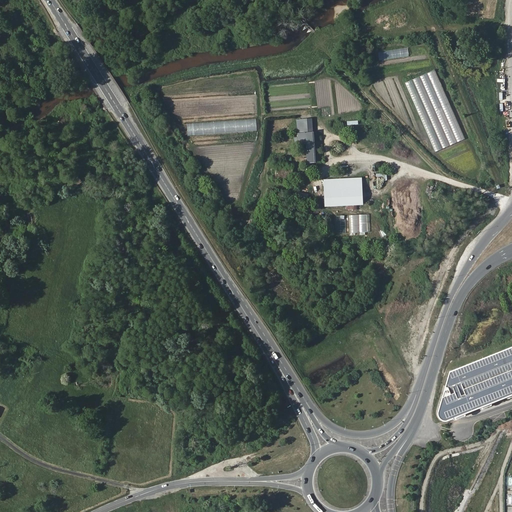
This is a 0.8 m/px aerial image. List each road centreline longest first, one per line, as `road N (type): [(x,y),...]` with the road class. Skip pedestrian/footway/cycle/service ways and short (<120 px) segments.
road 1 (primary): [(49,0),(268,350)]
road 2 (track): [(302,18),(448,180)]
road 3 (primary): [(424,370),(393,424),(354,435),(317,414),(285,369)]
road 4 (primary): [(421,409),(463,290),(511,250)]
road 5 (primary): [(500,222),(459,280),(424,370)]
road 6 (tertiary): [(98,511),(170,485),(258,481)]
road 7 (track): [(144,493),(25,460),(0,436)]
road 8 (primary): [(268,350),(310,431),(313,460)]
